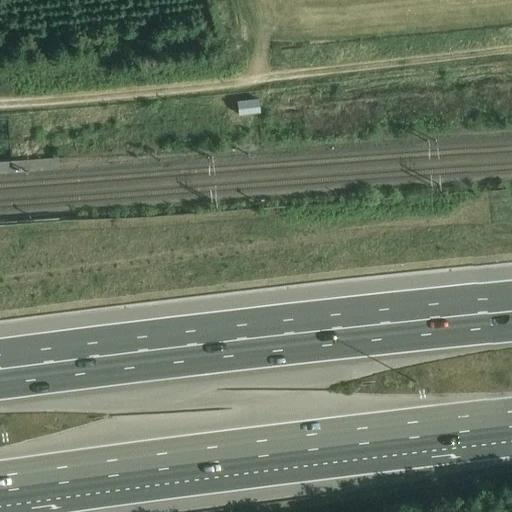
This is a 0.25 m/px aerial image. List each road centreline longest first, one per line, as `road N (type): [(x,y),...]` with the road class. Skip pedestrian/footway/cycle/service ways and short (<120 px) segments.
road 1 (motorway): [(0,481),(511,416)]
road 2 (motorway): [(511,325),(0,383)]
road 3 (track): [(0,103),(511,54)]
